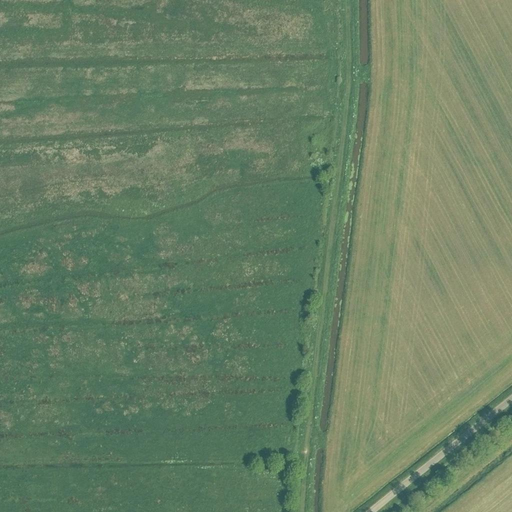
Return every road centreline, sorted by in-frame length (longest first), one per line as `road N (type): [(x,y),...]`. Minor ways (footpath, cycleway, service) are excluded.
road 1 (track): [(351,0),(351,77),(306,511)]
road 2 (unclassified): [(372,511),(511,400)]
